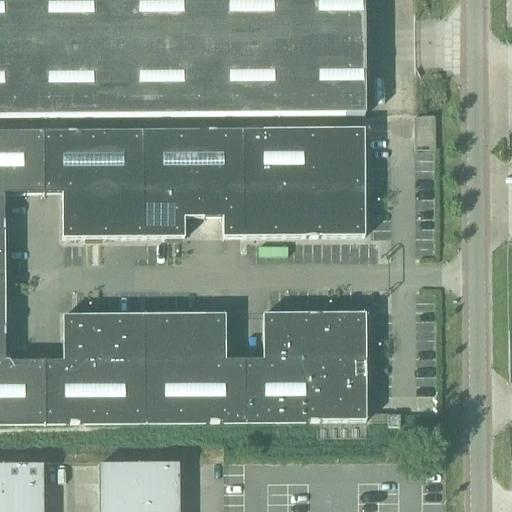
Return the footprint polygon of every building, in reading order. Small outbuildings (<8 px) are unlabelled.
[(364,118),(364,117),(363,0),(0,0),(0,119),(363,118),(364,118)] [(413,152),(434,152),(434,119),(413,119),(413,152)] [(262,362),(225,362),(224,362),(224,317),(61,319),(61,364),(4,364),(3,197),(61,196),(61,241),(183,240),(183,220),(221,220),(221,240),(364,239),(363,132),(0,134),(0,426),(365,424),(364,316),(261,317),(262,362)] [(387,417),(387,426),(387,429),(399,429),(399,417),(387,417)] [(98,467),(98,511),(178,511),(178,466),(98,467)] [(42,511),(42,467),(0,467),(0,511),(42,511)]
